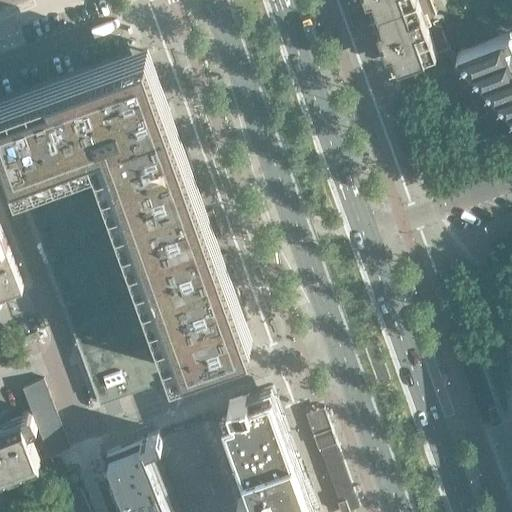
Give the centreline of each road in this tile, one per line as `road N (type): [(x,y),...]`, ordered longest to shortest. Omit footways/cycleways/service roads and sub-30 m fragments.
road 1 (primary): [(464,511),(278,0)]
road 2 (primary): [(214,0),(335,341)]
road 3 (residential): [(299,353),(80,432),(62,383),(62,354)]
road 4 (primary): [(335,341),(396,511)]
road 5 (residential): [(44,294),(0,173)]
